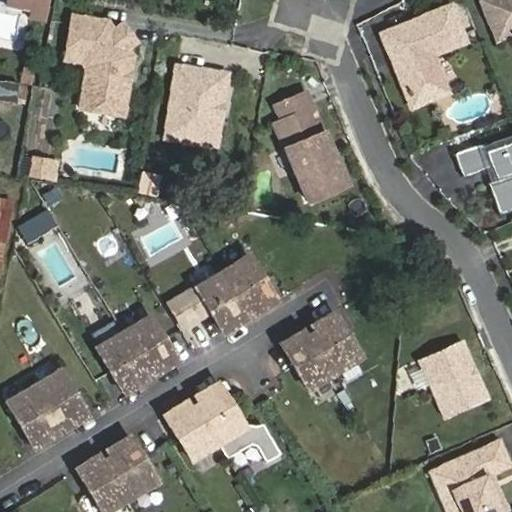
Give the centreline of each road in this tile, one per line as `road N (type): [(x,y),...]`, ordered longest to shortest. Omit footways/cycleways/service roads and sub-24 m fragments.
road 1 (residential): [(511,337),(479,264),(403,193),(308,0)]
road 2 (residential): [(0,495),(329,299)]
